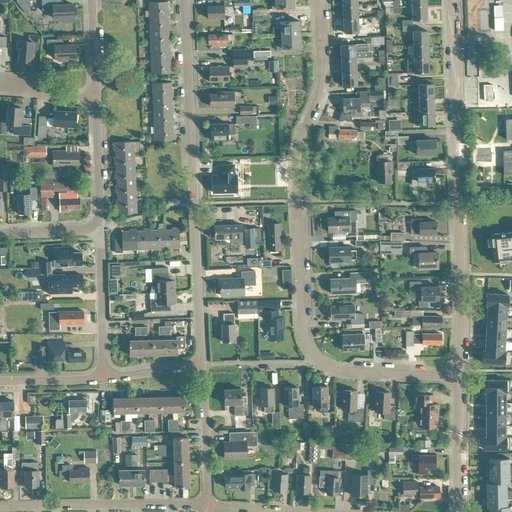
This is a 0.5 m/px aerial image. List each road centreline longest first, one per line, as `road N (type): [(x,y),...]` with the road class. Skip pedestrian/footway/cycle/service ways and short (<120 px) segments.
road 1 (residential): [(458,370),(346,371),(326,365),(307,342),(301,141),(319,93),(319,0)]
road 2 (residential): [(458,370),(450,0)]
road 3 (residential): [(201,363),(185,0)]
road 4 (residential): [(208,508),(0,507)]
road 5 (residential): [(104,378),(93,224)]
road 6 (residential): [(208,508),(201,363)]
road 7 (residential): [(458,511),(458,370)]
road 8 (unclassified): [(93,224),(95,99)]
